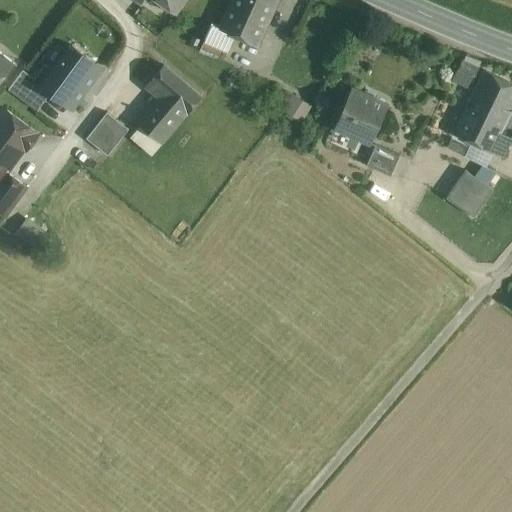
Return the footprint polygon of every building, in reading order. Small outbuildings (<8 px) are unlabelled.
[(276,0),(231,0),(220,26),(219,28),(234,35),(257,44),(276,0)] [(234,35),(219,28),(220,26),(212,23),(201,47),(224,58),(234,35)] [(93,60),(72,45),(42,85),(72,107),(101,67),(93,60)] [(0,79),(13,63),(0,51),(0,79)] [(457,59),(452,82),(473,85),(477,63),(457,59)] [(202,95),(165,63),(147,83),(157,93),(161,88),(187,111),(188,112),(202,95)] [(511,82),(484,69),(462,115),(499,133),(501,129),(511,105),(511,82)] [(389,103),(354,87),(336,126),(371,142),(389,103)] [(157,93),(135,118),(162,141),(187,111),(161,88),(157,93)] [(275,108),(301,122),(312,103),(286,88),(275,108)] [(130,125),(108,108),(87,134),(109,151),(130,125)] [(7,110),(0,118),(0,178),(6,171),(24,146),(26,148),(37,132),(7,110)] [(499,133),(462,115),(454,133),(501,156),(511,134),(501,129),(499,133)] [(400,154),(376,143),(367,164),(390,175),(400,154)] [(479,163),(475,175),(490,180),(494,168),(479,163)] [(464,169),(445,197),(473,217),(493,189),(464,169)] [(26,186),(6,171),(0,178),(0,211),(4,215),(26,186)] [(24,215),(15,232),(35,243),(44,225),(24,215)]
